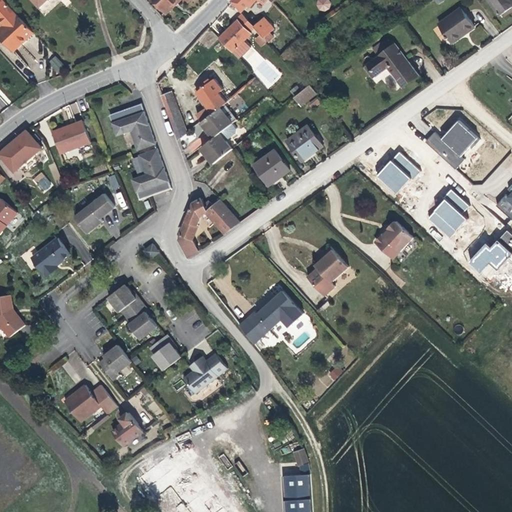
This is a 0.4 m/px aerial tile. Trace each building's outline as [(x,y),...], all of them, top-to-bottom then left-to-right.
[(0,0),(0,38),(12,51),(34,32),(3,0),(0,0)] [(156,0),(167,12),(180,0),(156,0)] [(232,0),(232,1),(242,12),(249,4),(251,6),(257,0),(258,0),(264,5),(268,0),(232,0)] [(330,0),(318,0),(317,9),(329,11),(330,0)] [(511,6),(511,0),(489,0),(501,15),(511,7),(511,6)] [(475,27),(461,8),(440,23),(454,42),(466,33),(475,27)] [(254,24),(243,12),(237,18),(238,19),(220,37),(233,51),(240,58),(251,45),(245,39),(251,32),(248,29),(254,24)] [(264,16),(255,25),(265,36),(275,27),(264,16)] [(420,73),(396,43),(369,63),(377,73),(388,65),(397,76),(404,86),(420,73)] [(375,54),(383,50),(380,43),(372,47),(375,54)] [(48,60),(58,78),(67,73),(58,55),(48,60)] [(197,112),(202,121),(223,104),(225,103),(231,98),(214,78),(211,81),(209,78),(196,87),(203,97),(200,100),(205,107),(197,112)] [(296,94),(301,89),(297,84),(292,88),(296,94)] [(301,108),(317,94),(308,84),(293,98),(301,108)] [(179,139),(179,138),(187,132),(171,90),(162,93),(179,139)] [(157,143),(143,102),(109,114),(117,134),(130,130),(137,149),(157,143)] [(237,118),(225,103),(223,104),(232,115),(229,118),(233,122),(237,118)] [(232,115),(223,104),(202,121),(214,137),(221,132),(233,122),(229,118),(232,115)] [(90,141),(82,119),(53,130),(61,152),(90,141)] [(458,119),(441,138),(434,131),(425,142),(456,169),(464,160),(461,158),(479,137),(458,119)] [(308,124),(288,140),(303,160),(323,144),(308,124)] [(28,130),(0,153),(0,154),(15,171),(42,147),(28,130)] [(233,148),(221,132),(214,137),(202,147),(214,163),(233,148)] [(172,187),(158,147),(138,154),(146,173),(132,178),(140,199),(172,187)] [(276,149),(255,164),(270,184),(291,169),(276,149)] [(399,152),(391,160),(410,178),(412,180),(420,172),(399,152)] [(410,178),(391,160),(376,176),(395,194),(410,178)] [(32,179),(44,193),(53,185),(41,172),(32,179)] [(112,190),(119,188),(115,175),(108,177),(112,190)] [(511,189),(497,206),(511,219),(511,189)] [(461,215),(469,206),(451,190),(427,218),(449,238),(466,219),(461,215)] [(88,231),(104,219),(102,216),(99,212),(102,209),(104,212),(115,203),(106,191),(91,203),(92,206),(87,210),(85,207),(75,215),(88,231)] [(0,233),(19,211),(3,197),(0,200),(0,233)] [(224,232),(239,222),(220,199),(208,209),(207,208),(203,197),(194,202),(179,238),(188,255),(198,249),(193,238),(203,213),(206,211),(224,232)] [(102,209),(99,212),(102,216),(117,205),(115,203),(104,212),(102,209)] [(416,236),(398,220),(397,221),(395,220),(388,227),(389,228),(385,233),(382,234),(377,240),(377,243),(395,259),(416,236)] [(489,248),(485,244),(468,262),(488,280),(508,258),(511,261),(511,234),(506,230),(489,248)] [(64,258),(71,254),(59,238),(34,256),(47,275),(59,266),(57,264),(59,262),(62,262),(64,261),(64,258)] [(157,246),(154,242),(144,250),(151,258),(160,251),(157,246)] [(318,266),(308,275),(326,293),(336,284),(333,280),(348,265),(329,244),(322,251),(325,254),(319,260),(316,263),(318,266)] [(325,254),(322,251),(316,257),(319,260),(325,254)] [(130,289),(125,282),(108,295),(118,309),(120,307),(130,320),(128,322),(139,337),(156,323),(150,316),(145,309),(148,307),(138,294),(135,296),(130,289)] [(240,325),(255,344),(282,319),(289,326),(305,312),(284,289),(276,297),(279,300),(276,303),(272,300),(266,305),(264,302),(240,325)] [(13,312),(11,294),(0,294),(0,322),(10,336),(27,323),(19,312),(17,314),(13,312)] [(148,307),(145,309),(150,316),(153,314),(148,307)] [(171,339),(166,333),(149,346),(153,351),(150,353),(162,369),(179,356),(168,342),(171,339)] [(117,372),(131,362),(126,356),(117,344),(110,350),(104,355),(103,355),(105,358),(97,363),(111,380),(119,374),(117,372)] [(194,392),(227,367),(215,352),(205,360),(201,354),(193,360),(197,366),(192,370),(183,377),(194,392)] [(197,366),(193,360),(188,364),(192,370),(197,366)] [(333,380),(343,373),(337,366),(328,374),(333,380)] [(106,414),(117,406),(102,386),(96,391),(94,388),(90,391),(84,383),(63,399),(79,421),(99,405),(106,414)] [(128,411),(120,417),(123,421),(111,429),(123,444),(143,429),(128,411)] [(226,511),(178,447),(139,476),(156,498),(171,486),(190,511),(226,511)] [(309,460),(304,448),(295,451),(299,464),(299,465),(301,464),(309,462),(309,460)] [(313,511),(311,472),(309,462),(301,464),(302,474),(286,476),(288,510),(294,510),(294,511),(313,511)] [(294,511),(294,510),(288,510),(286,476),(284,476),(286,511),(294,511)]
